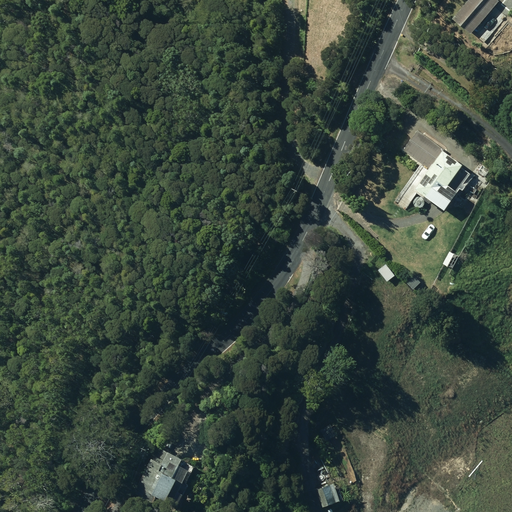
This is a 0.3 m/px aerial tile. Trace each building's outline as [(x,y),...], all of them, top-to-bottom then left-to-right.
[(468,0),(452,21),(470,36),(499,2),(496,0),(468,0)] [(403,150),(428,169),(443,149),(418,130),(403,150)] [(442,152),(414,190),(444,213),(457,195),(447,188),(462,167),(442,152)] [(477,172),(485,177),(489,170),(482,165),(477,172)] [(163,494),(172,499),(186,475),(182,473),(191,459),(165,444),(158,457),(159,458),(140,490),(159,501),(163,494)] [(330,483),(311,490),(319,510),(337,502),(330,483)]
